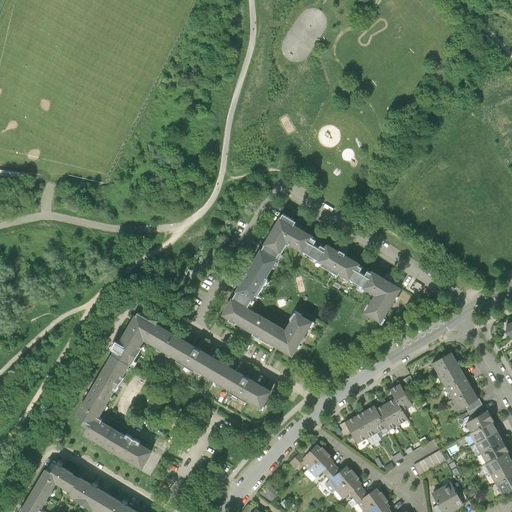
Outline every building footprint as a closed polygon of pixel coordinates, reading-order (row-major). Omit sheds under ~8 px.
[(511,103),(503,107),(511,127),(511,103)] [(303,251),(309,255),(314,246),(313,246),(316,241),(311,239),(313,237),(293,225),(295,222),(282,214),(261,250),(276,259),(279,253),(281,254),(287,244),(288,245),(289,244),(302,252),(303,251)] [(350,278),(358,283),(363,275),(359,273),(362,268),(359,266),(361,264),(328,245),(326,249),(320,246),(319,249),(314,246),(309,255),(319,260),(319,262),(349,279),(350,278)] [(277,259),(276,259),(261,250),(232,300),(247,308),(251,301),(252,302),(256,296),(257,297),(267,280),(266,279),(277,259)] [(365,276),(363,275),(358,283),(365,287),(364,289),(376,296),(366,313),(381,323),(401,289),(373,272),(372,274),(368,272),(365,276)] [(276,347),(285,331),(247,308),(232,300),(223,316),(276,347)] [(123,338),(113,356),(129,366),(131,367),(141,350),(140,349),(145,341),(178,361),(177,362),(194,373),(195,371),(231,392),(230,394),(247,404),(249,402),(263,410),(272,394),(243,376),(214,359),(185,342),(157,325),(159,321),(150,320),(138,313),(123,338)] [(296,313),(285,331),(276,347),(292,356),(312,322),(296,313)] [(433,363),(439,373),(458,363),(452,353),(433,363)] [(121,379),(129,366),(113,356),(76,417),(90,426),(95,418),(97,420),(114,391),(115,393),(123,380),(121,379)] [(465,376),(458,363),(439,373),(446,386),(465,376)] [(472,389),(465,376),(446,386),(453,399),(472,389)] [(400,383),(401,385),(404,391),(415,385),(410,377),(400,383)] [(391,390),(396,399),(403,411),(413,406),(404,391),(401,385),(391,390)] [(477,399),(472,389),(453,399),(459,409),(465,406),(477,399)] [(396,399),(386,405),(398,426),(408,420),(403,411),(396,399)] [(465,406),(468,412),(482,404),(479,399),(477,399),(465,406)] [(486,412),(482,404),(468,412),(472,420),(486,412)] [(388,431),(398,426),(386,405),(377,410),(386,428),(388,431)] [(375,407),(365,412),(377,433),(386,428),(377,410),(375,407)] [(467,422),(473,432),(491,422),(493,421),(488,411),(486,412),(472,420),(467,422)] [(367,439),(377,433),(365,412),(356,418),(367,439)] [(85,435),(104,446),(114,430),(97,420),(95,418),(90,426),(85,435)] [(358,444),(367,439),(356,418),(346,423),(352,433),(358,444)] [(471,433),(477,443),(497,432),(491,422),(473,432),(471,433)] [(352,433),(346,423),(340,426),(346,436),(352,433)] [(126,437),(114,430),(104,446),(142,469),(152,452),(139,445),(141,443),(127,435),(126,437)] [(502,442),(497,432),(477,443),(482,453),(502,442)] [(507,452),(502,442),(482,453),(488,462),(506,452),(507,452)] [(302,463),(309,470),(326,453),(322,448),(321,450),(317,446),(306,457),(303,460),(304,461),(302,463)] [(414,466),(420,477),(450,460),(446,454),(442,456),(439,451),(414,466)] [(295,470),(302,463),(304,461),(303,460),(306,457),(301,452),(289,463),(295,470)] [(486,463),(492,473),(511,462),(506,452),(488,462),(486,463)] [(330,456),(326,453),(309,470),(316,478),(323,471),(331,463),(333,462),(329,457),(330,456)] [(402,463),(398,457),(392,460),(396,466),(402,463)] [(492,473),(497,483),(511,474),(511,462),(492,473)] [(323,471),(331,480),(340,472),(331,463),(323,471)] [(21,511),(39,511),(38,511),(56,481),(72,491),(70,493),(101,511),(138,511),(124,504),(93,485),(61,467),(57,464),(52,473),(46,470),(21,511)] [(329,482),(336,491),(355,475),(351,471),(350,472),(346,467),(340,472),(331,480),(329,482)] [(511,474),(497,483),(502,493),(510,489),(511,487),(511,474)] [(359,480),(355,475),(336,491),(344,499),(351,494),(360,486),(361,485),(357,481),(359,480)] [(451,484),(442,489),(455,511),(460,509),(459,508),(464,505),(458,495),(451,484)] [(351,494),(358,502),(368,495),(360,486),(351,494)] [(271,487),(261,496),(271,503),(279,495),(271,487)] [(358,502),(364,511),(384,497),(381,493),(380,494),(376,489),(368,495),(358,502)] [(455,511),(442,489),(433,495),(439,505),(442,511),(455,511)] [(463,491),(458,495),(464,505),(469,502),(463,491)] [(387,502),(384,497),(364,511),(382,511),(388,508),(389,508),(386,503),(387,502)] [(285,501),(281,504),(285,509),(289,506),(285,501)]
